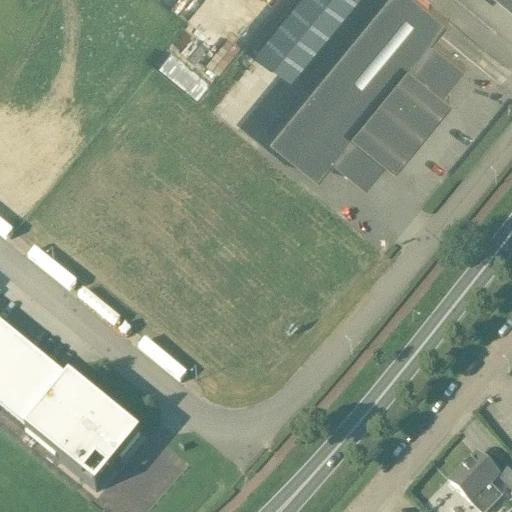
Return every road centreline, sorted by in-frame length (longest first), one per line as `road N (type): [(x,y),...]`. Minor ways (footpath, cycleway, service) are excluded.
road 1 (unclassified): [(511,142),(296,399),(261,428),(239,434),(205,423),(0,258)]
road 2 (secondary): [(279,511),(511,233)]
road 3 (unclassified): [(362,511),(511,339)]
